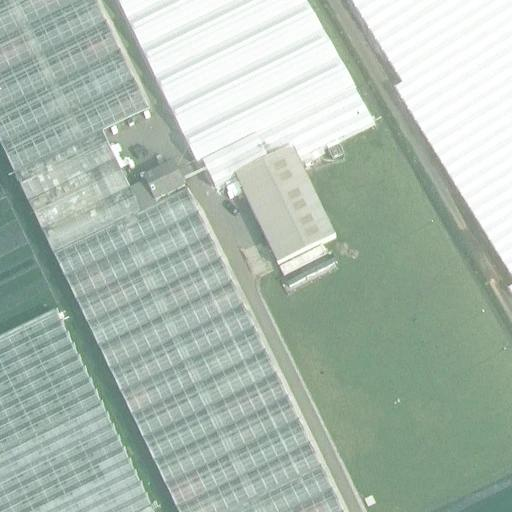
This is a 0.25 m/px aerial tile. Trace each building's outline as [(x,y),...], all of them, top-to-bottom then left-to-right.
[(0,0),(0,143),(115,382),(178,511),(341,511),(186,190),(139,211),(101,133),(148,110),(94,0),(0,0)] [(214,188),(235,178),(293,149),(298,161),(374,124),(354,89),(355,89),(304,0),(116,0),(197,165),(202,162),(214,188)] [(511,0),(348,0),(402,87),(394,92),(511,281),(511,289),(508,292),(511,298),(511,0)] [(336,237),(298,161),(293,149),(235,178),(278,265),(336,237)] [(153,202),(184,187),(173,164),(142,179),(153,202)] [(336,265),(332,256),(284,280),(288,289),(336,265)] [(0,511),(153,511),(57,313),(0,339),(0,511)]
